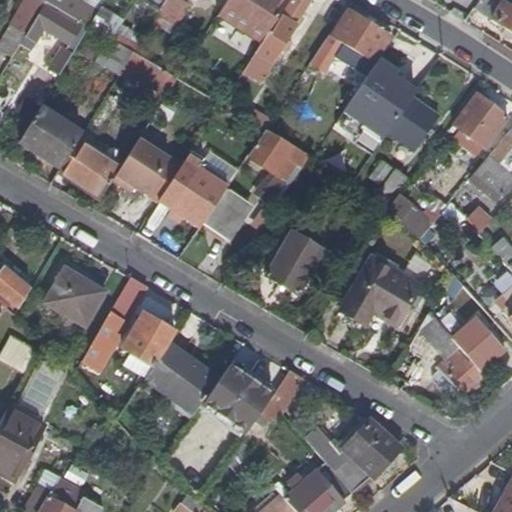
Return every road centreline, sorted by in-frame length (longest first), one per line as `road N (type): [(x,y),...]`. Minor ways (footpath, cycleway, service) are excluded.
road 1 (residential): [(469,452),(0,181)]
road 2 (residential): [(372,0),(511,83)]
